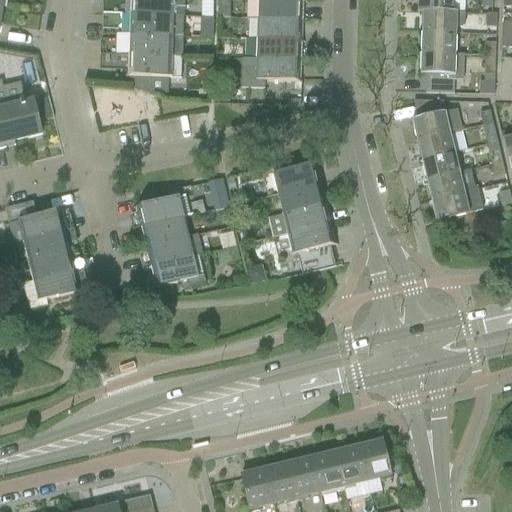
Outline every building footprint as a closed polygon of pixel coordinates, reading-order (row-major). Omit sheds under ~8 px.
[(183,0),(132,0),(133,4),(129,5),(129,6),(128,16),(183,18),(183,0)] [(452,14),(452,0),(417,0),(417,15),(422,16),(423,15),(464,16),(464,15),(452,14)] [(492,9),(492,0),(482,0),(482,9),(492,9)] [(511,9),(511,0),(503,0),(503,9),(511,9)] [(302,23),(303,2),(258,1),(257,21),(302,23)] [(463,26),(464,16),(423,15),(422,16),(422,35),(456,36),(456,29),(462,29),(463,26)] [(182,39),(183,18),(128,16),(128,27),(132,29),(132,36),(124,36),(124,37),(182,39)] [(486,16),(486,29),(496,29),(497,16),(486,16)] [(302,43),(302,23),(257,21),(257,41),(302,43)] [(511,24),(502,25),(502,37),(511,37),(511,24)] [(455,57),(456,36),(422,35),(421,56),(455,57)] [(182,59),(182,39),(124,37),(132,38),(131,45),(127,46),(127,57),(182,59)] [(511,51),(511,37),(502,37),(502,51),(511,51)] [(301,64),(302,43),(257,41),(256,62),(301,64)] [(486,44),(485,58),(495,58),(496,45),(486,44)] [(463,81),(463,57),(455,57),(421,56),(420,77),(426,77),(425,96),(453,97),(454,81),(463,81)] [(182,59),(127,57),(126,68),(131,69),(130,77),(123,77),(123,78),(181,79),(182,59)] [(495,86),(495,61),(495,58),(485,58),(484,86),(495,86)] [(300,85),(301,64),(256,62),(241,61),(240,91),(264,92),(264,84),(300,85)] [(0,151),(6,150),(5,147),(12,145),(13,148),(15,147),(14,142),(41,135),(33,102),(31,103),(31,105),(24,106),(19,85),(2,89),(0,83),(0,151)] [(411,123),(416,144),(450,136),(461,133),(456,113),(445,115),(442,105),(413,104),(417,122),(411,123)] [(480,116),(483,128),(493,126),(490,114),(480,116)] [(486,140),(496,138),(493,126),(483,128),(486,140)] [(455,156),(450,136),(416,144),(421,164),(455,156)] [(511,175),(511,139),(503,142),(511,175)] [(499,153),(489,156),(492,168),(502,165),(499,153)] [(460,176),(455,156),(421,164),(426,184),(460,176)] [(505,178),(502,165),(492,168),(495,180),(505,178)] [(272,177),(277,198),(321,187),(316,166),(272,177)] [(460,176),(426,184),(431,204),(475,193),(470,173),(460,176)] [(326,208),(321,187),(277,198),(282,218),(326,208)] [(483,213),(479,193),(475,193),(431,204),(436,225),(483,213)] [(511,203),(510,194),(499,196),(502,209),(511,206),(511,203)] [(140,230),(185,220),(191,218),(191,216),(188,216),(184,198),(131,210),(132,212),(139,210),(141,217),(137,220),(140,230)] [(4,211),(6,220),(7,226),(17,223),(22,244),(66,233),(64,223),(60,222),(58,215),(65,213),(65,212),(36,219),(32,204),(4,211)] [(331,227),(326,208),(282,218),(287,238),(331,227)] [(185,220),(140,230),(142,240),(146,241),(148,248),(141,250),(141,251),(189,239),(185,220)] [(336,247),(331,227),(287,238),(292,258),(294,257),(300,278),(332,270),(327,249),(336,247)] [(27,263),(74,252),(74,251),(67,253),(65,246),(69,244),(66,233),(22,244),(27,263)] [(197,237),(189,239),(141,251),(149,250),(150,257),(147,259),(140,261),(143,271),(149,270),(198,259),(203,257),(197,237)] [(75,253),(74,252),(27,263),(31,283),(76,273),(74,262),(69,262),(68,255),(75,253)] [(205,285),(198,259),(149,270),(152,280),(156,280),(158,288),(150,289),(151,291),(179,284),(189,281),(191,289),(205,285)] [(76,273),(31,283),(36,304),(45,302),(84,292),(84,291),(76,293),(75,285),(79,283),(76,273)] [(191,289),(189,281),(179,284),(182,293),(191,291),(191,289)] [(367,446),(359,448),(367,483),(380,480),(380,483),(391,481),(382,444),(367,447),(367,446)] [(350,452),(336,455),(344,492),(356,489),(355,486),(367,483),(359,448),(349,450),(350,452)] [(312,459),(321,494),(321,497),(344,492),(336,455),(320,458),(320,457),(312,459)] [(321,494),(312,459),(303,461),(303,463),(289,466),(298,503),(309,500),(308,497),(321,494)] [(298,503),(289,466),(274,470),(273,468),(265,470),(273,505),(287,502),(287,505),(298,503)] [(273,505),(265,470),(256,472),(256,474),(242,477),(249,511),(258,511),(261,511),(261,508),(273,505)] [(123,511),(143,511),(153,510),(149,497),(121,504),(123,511)]
